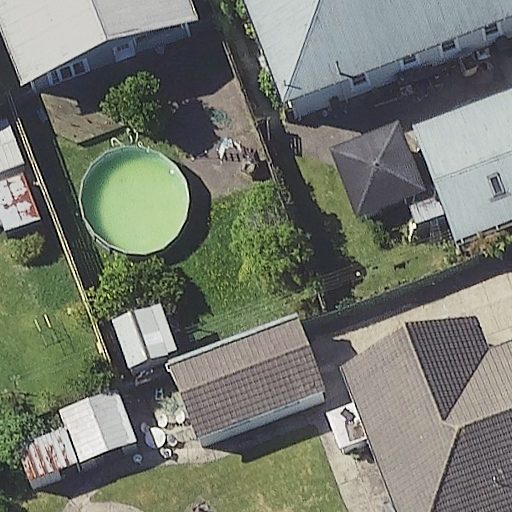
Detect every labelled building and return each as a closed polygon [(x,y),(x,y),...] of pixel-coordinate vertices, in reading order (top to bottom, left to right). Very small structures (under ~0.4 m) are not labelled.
[(213,50),(194,0),(0,0),(0,9),(40,115),(213,50)] [(511,0),(244,0),(295,137),(511,58),(511,0)] [(0,130),(9,128),(0,105),(0,130)] [(511,241),(511,107),(347,169),(370,231),(452,200),(473,256),(511,241)] [(333,415),(312,350),(191,389),(211,454),(333,415)] [(511,511),(511,376),(505,379),(496,356),(366,403),(404,511),(511,511)]
